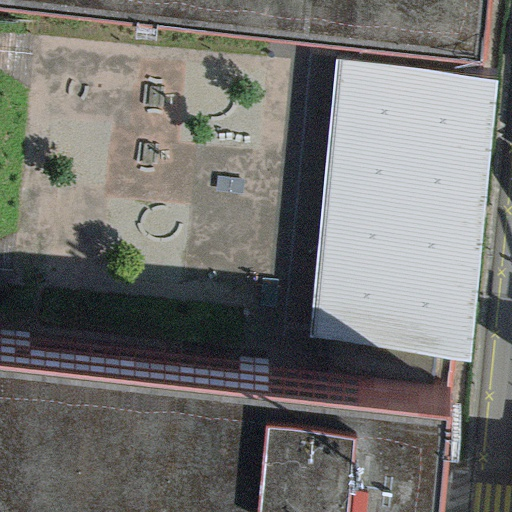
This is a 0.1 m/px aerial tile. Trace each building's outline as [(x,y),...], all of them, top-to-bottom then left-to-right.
[(130,0),(360,21),(460,30),(495,34),(498,0),(130,0)] [(460,30),(360,21),(358,42),(356,59),(456,69),(460,30)] [(356,59),(328,57),(302,337),(328,339),(428,348),(464,352),(490,72),(456,69),(356,59)] [(325,370),(0,339),(0,511),(442,511),(455,382),(425,379),(325,370)] [(428,348),(328,339),(326,356),(325,370),(425,379),(428,348)]
